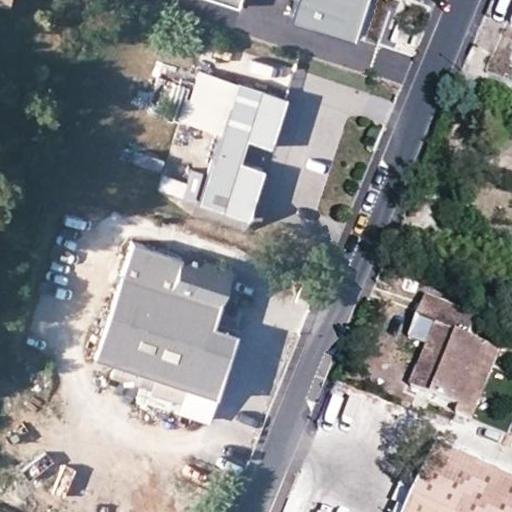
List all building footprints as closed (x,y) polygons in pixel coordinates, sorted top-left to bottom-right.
[(295,0),(290,20),(355,40),(367,0),(224,0),(238,4),(238,0),(295,0)] [(218,136),(235,85),(199,73),(182,124),(218,136)] [(285,98),(236,83),(235,85),(218,136),(197,200),(247,216),(262,171),(238,162),(244,142),(269,150),(285,98)] [(133,152),(132,163),(159,167),(160,155),(133,152)] [(181,197),(186,181),(162,174),(157,190),(181,197)] [(230,274),(133,240),(94,354),(114,361),(110,373),(139,383),(135,395),(205,420),(235,333),(212,326),(230,274)] [(315,286),(303,281),(295,301),(307,306),(315,286)] [(417,319),(436,326),(445,305),(425,297),(417,319)] [(445,305),(436,326),(412,387),(463,406),(486,345),(469,338),(477,318),(445,305)] [(459,415),(473,420),(500,351),(486,345),(463,406),(459,415)] [(415,511),(511,511),(511,474),(443,445),(415,511)]
